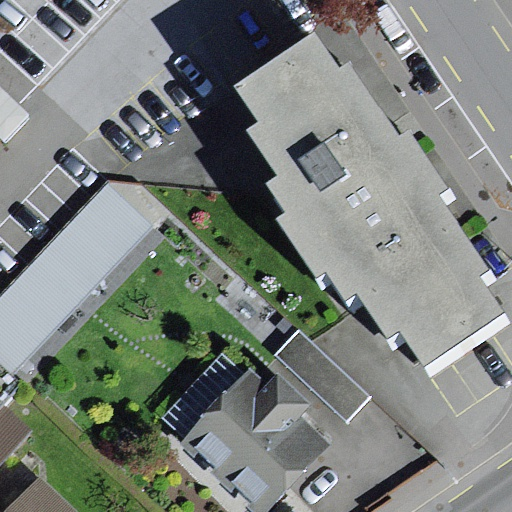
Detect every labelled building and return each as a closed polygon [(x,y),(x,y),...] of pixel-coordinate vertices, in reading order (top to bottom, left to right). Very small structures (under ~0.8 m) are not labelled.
[(392,347),(415,382),(493,331),(470,296),(482,288),(433,216),(446,208),(404,146),(390,155),(340,80),(326,89),(308,62),(225,117),(274,191),(259,201),(279,231),(269,238),(307,295),(319,287),(342,321),(353,313),(380,355),(392,347)] [(112,175),(0,292),(0,334),(26,359),(159,219),(112,175)] [(351,414),(375,388),(303,324),(280,350),(351,414)] [(238,376),(169,451),(236,511),(259,511),(317,450),(289,424),(298,413),(263,381),(254,391),(238,376)] [(0,511),(44,511),(0,472),(0,470),(29,438),(1,413),(0,414),(0,511)]
